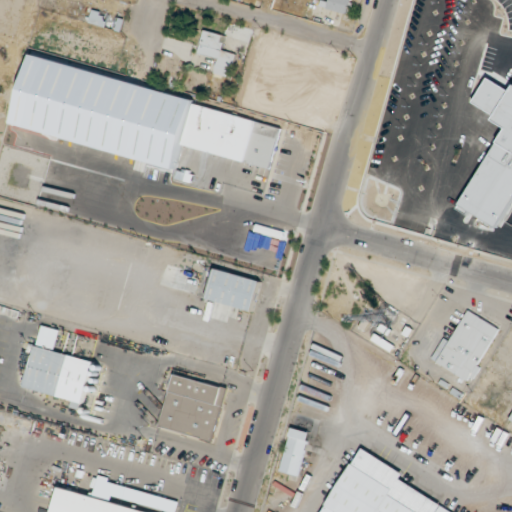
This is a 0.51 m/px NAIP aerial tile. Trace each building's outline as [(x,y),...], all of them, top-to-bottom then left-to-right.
[(326,0),(323,8),(347,16),(352,0),(326,0)] [(119,34),(124,23),(95,10),(89,21),(119,34)] [(213,72),(230,77),(237,53),(224,50),(227,36),(205,29),(198,54),(217,59),(213,72)] [(277,110),(282,91),(266,86),(261,105),(277,110)] [(511,90),(494,116),(511,128),(511,90)] [(183,146),(271,169),(282,126),(194,103),(183,146)] [(263,280),(217,266),(207,298),(253,312),(263,280)] [(501,329),(469,308),(435,361),(468,382),(501,329)] [(95,361),(55,351),(60,330),(41,325),(25,387),(72,398),(71,406),(82,409),(95,361)] [(215,442),(229,388),(173,373),(159,427),(215,442)] [(311,432),(293,427),(281,471),(299,476),(311,432)] [(450,511),(401,482),(407,474),(362,447),(322,511),(450,511)] [(178,511),(181,500),(99,479),(94,495),(60,486),(52,511),(178,511)]
